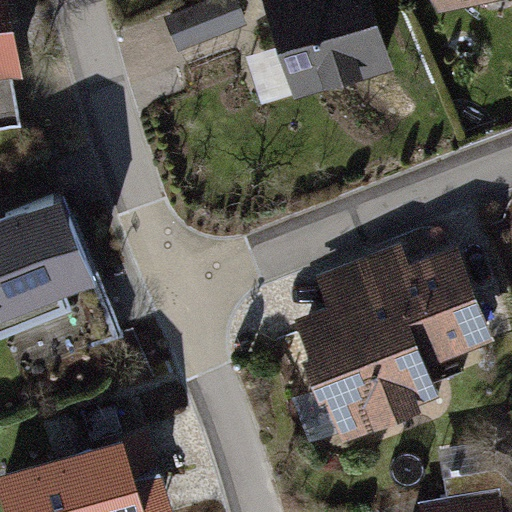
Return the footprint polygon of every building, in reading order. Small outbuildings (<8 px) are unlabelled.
[(25,0),(0,0),(0,62),(33,58),(25,0)] [(251,0),(209,0),(176,14),(192,50),(260,20),(251,0)] [(386,0),(282,0),(311,89),(406,58),(386,0)] [(0,313),(78,282),(98,274),(64,192),(0,218),(0,313)] [(341,302),(314,313),(357,418),(449,381),(437,352),(503,325),(471,246),(420,266),(405,228),(324,261),(341,302)] [(102,341),(78,282),(0,313),(25,373),(102,341)] [(144,511),(123,439),(4,475),(15,511),(144,511)] [(439,511),(511,511),(511,487),(438,494),(439,511)]
